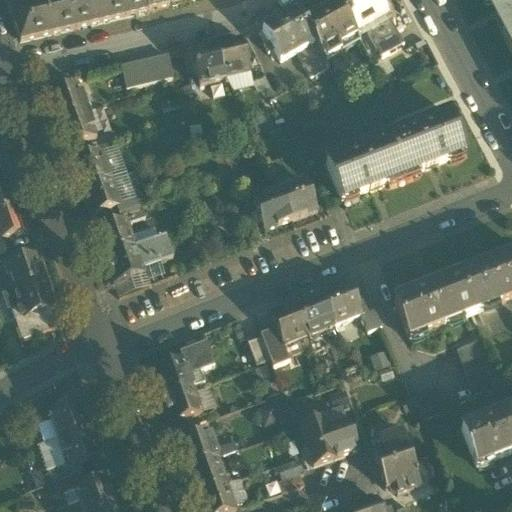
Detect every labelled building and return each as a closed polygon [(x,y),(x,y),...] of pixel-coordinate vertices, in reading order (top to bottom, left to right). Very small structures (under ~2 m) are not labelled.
[(67,0),(59,0),(49,3),(42,4),(50,38),(75,32),(67,0)] [(100,26),(93,0),(67,0),(75,32),(100,26)] [(93,0),(100,26),(125,20),(119,0),(93,0)] [(119,0),(125,20),(146,14),(142,0),(119,0)] [(142,0),(146,14),(169,9),(166,0),(142,0)] [(190,4),(188,0),(166,0),(169,9),(190,4)] [(375,0),(343,0),(337,4),(356,38),(363,35),(379,62),(403,49),(375,0)] [(511,0),(486,0),(490,7),(492,6),(502,25),(500,27),(511,50),(511,0)] [(50,38),(42,4),(35,6),(20,10),(19,8),(8,11),(8,12),(19,45),(50,38)] [(357,39),(356,38),(337,4),(303,23),(302,23),(314,45),(324,63),(341,53),(339,50),(357,39)] [(298,55),(314,45),(302,23),(303,23),(297,12),(261,33),(280,65),(298,55)] [(241,41),(216,47),(224,82),(250,76),(241,41)] [(298,55),(311,79),(328,69),(324,63),(314,45),(298,55)] [(199,88),(224,82),(216,47),(191,53),(199,88)] [(121,70),(126,92),(172,81),(167,59),(121,70)] [(46,98),(56,124),(87,113),(77,87),(46,98)] [(96,140),(87,113),(56,124),(65,151),(96,140)] [(326,163),(341,202),(463,155),(448,116),(326,163)] [(70,166),(79,192),(110,181),(101,155),(70,166)] [(120,207),(110,181),(79,192),(89,219),(120,207)] [(0,185),(0,214),(18,209),(8,182),(0,185)] [(305,183),(279,194),(290,225),(317,214),(305,183)] [(265,235),(290,225),(279,194),(252,204),(265,235)] [(120,207),(122,216),(141,209),(138,201),(120,207)] [(148,206),(141,209),(122,216),(125,223),(151,214),(148,206)] [(0,214),(0,244),(2,244),(27,235),(18,209),(0,214)] [(94,234),(103,260),(134,249),(125,223),(94,234)] [(163,238),(134,249),(139,260),(140,259),(148,263),(169,255),(163,238)] [(144,276),(139,260),(134,249),(103,260),(113,287),(144,276)] [(511,255),(457,279),(472,316),(511,299),(511,255)] [(4,268),(13,294),(44,283),(35,257),(4,268)] [(113,287),(117,300),(149,289),(144,276),(113,287)] [(409,342),(472,316),(457,279),(393,304),(409,342)] [(13,294),(19,309),(22,320),(45,312),(53,310),(44,283),(13,294)] [(349,287),(322,298),(334,329),(361,318),(357,309),(349,287)] [(0,298),(0,317),(2,323),(13,319),(11,312),(19,309),(13,294),(0,298)] [(308,339),(334,329),(322,298),(296,308),(308,339)] [(361,318),(368,335),(381,330),(369,304),(357,309),(361,318)] [(283,349),(308,339),(296,308),(270,319),(277,336),(282,350),(283,349)] [(52,333),(45,312),(22,320),(19,309),(11,312),(13,319),(21,343),(52,333)] [(277,336),(262,342),(270,361),(273,370),(289,364),(283,349),(282,350),(277,336)] [(256,367),(270,361),(262,342),(261,339),(247,345),(256,367)] [(461,348),(481,397),(500,388),(481,340),(461,348)] [(179,355),(182,363),(183,363),(188,377),(200,373),(214,367),(205,344),(179,355)] [(193,389),(188,377),(183,363),(182,363),(152,374),(161,401),(193,389)] [(205,385),(200,373),(188,377),(193,389),(205,385)] [(412,397),(424,423),(445,413),(433,387),(412,397)] [(202,416),(193,389),(161,401),(171,427),(202,416)] [(29,407),(37,429),(50,424),(47,416),(60,411),(55,398),(29,407)] [(262,426),(280,422),(277,404),(258,407),(262,426)] [(50,424),(56,442),(87,431),(78,405),(60,411),(47,416),(50,424)] [(511,411),(461,432),(477,471),(511,456),(511,411)] [(297,427),(312,469),(329,463),(318,431),(324,429),(320,419),(297,427)] [(318,431),(329,463),(357,453),(346,421),(324,429),(318,431)] [(97,458),(87,431),(56,442),(65,467),(65,469),(78,464),(97,458)] [(177,444),(186,471),(217,460),(218,459),(209,433),(177,444)] [(372,453),(378,472),(411,460),(402,433),(376,442),(380,450),(372,453)] [(227,486),(217,460),(186,471),(195,497),(227,486)] [(421,488),(411,460),(378,472),(385,491),(393,488),(396,496),(421,488)] [(54,471),(58,484),(82,475),(78,464),(65,469),(65,467),(54,471)] [(86,487),(82,475),(58,484),(63,496),(74,492),(73,491),(86,487)] [(276,485),(280,497),(303,489),(299,477),(276,485)] [(74,492),(80,511),(98,511),(114,507),(104,480),(86,487),(73,491),(74,492)] [(235,511),(227,486),(195,497),(200,511),(235,511)] [(347,510),(347,511),(379,511),(379,509),(376,500),(347,510)]
